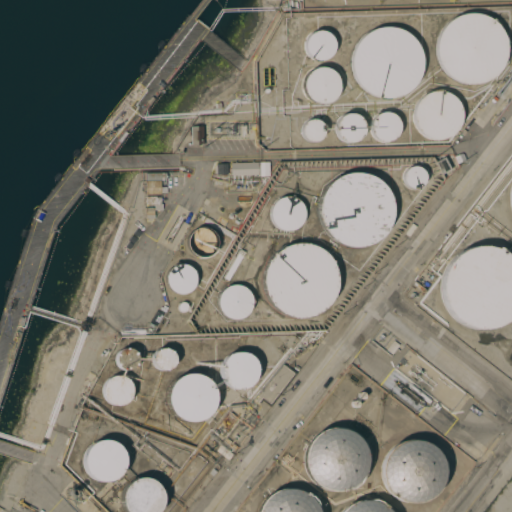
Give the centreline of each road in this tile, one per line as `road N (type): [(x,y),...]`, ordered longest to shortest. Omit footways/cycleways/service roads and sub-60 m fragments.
road 1 (residential): [(214,511),(511,127)]
road 2 (residential): [(511,404),(378,299)]
